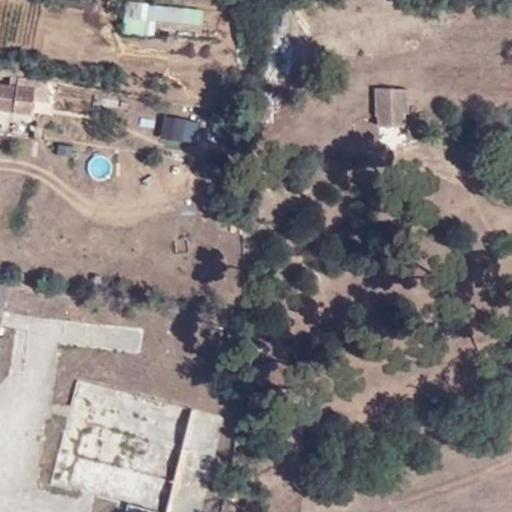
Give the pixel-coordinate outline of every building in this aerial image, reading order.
[(220,9),(128,0),(126,0),(122,28),(218,38),(220,9)] [(6,78),(49,84),(50,77),(7,73),(6,78)] [(0,132),(31,136),(37,101),(46,102),(49,84),(6,78),(5,85),(0,84),(0,132)] [(405,87),(371,86),(371,111),(404,111),(405,87)] [(164,116),(159,137),(181,142),(186,121),(164,116)] [(51,142),(50,151),(65,154),(66,144),(51,142)] [(146,163),(103,155),(102,155),(98,175),(142,183),(146,163)] [(207,183),(196,182),(196,209),(207,209),(207,183)] [(8,288),(0,286),(0,332),(1,333),(8,288)] [(41,483),(162,504),(167,478),(145,474),(151,436),(143,435),(150,396),(74,383),(67,424),(52,422),(41,483)] [(166,511),(192,511),(219,416),(193,409),(165,511),(166,511)]
